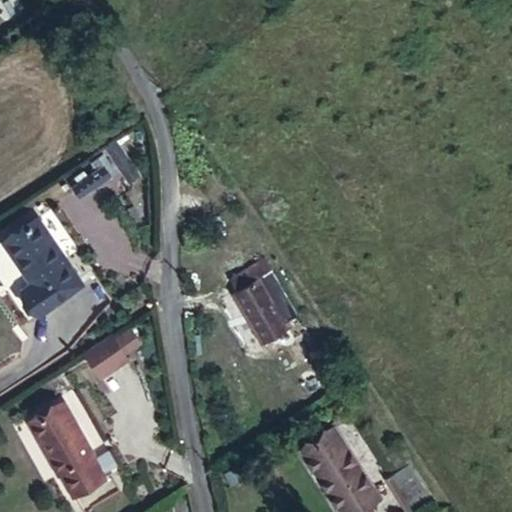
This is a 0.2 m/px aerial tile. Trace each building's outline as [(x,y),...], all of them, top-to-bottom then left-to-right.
[(97,152),(88,158),(110,192),(119,186),(97,152)] [(96,182),(85,165),(77,170),(82,178),(55,195),(62,205),(96,182)] [(24,240),(0,256),(0,277),(21,308),(8,316),(23,339),(68,308),(24,240)] [(258,285),(231,302),(270,362),(298,343),(258,285)] [(131,327),(115,335),(125,356),(141,348),(131,327)] [(108,346),(93,356),(102,369),(117,360),(108,346)] [(89,350),(62,367),(78,393),(105,375),(89,350)] [(63,421),(26,440),(56,494),(67,511),(83,511),(105,500),(63,421)] [(335,442),(302,464),(333,511),(377,511),(380,510),(335,442)] [(238,462),(224,471),(234,487),(248,478),(238,462)] [(436,511),(437,511),(411,475),(388,491),(402,511),(436,511)]
